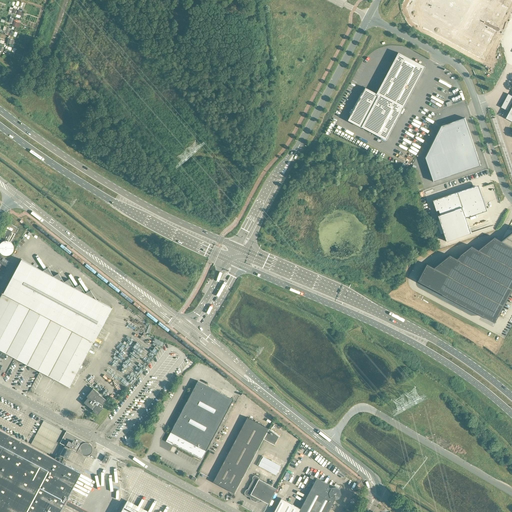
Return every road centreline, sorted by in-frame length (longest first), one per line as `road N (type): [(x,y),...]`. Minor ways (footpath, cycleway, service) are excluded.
road 1 (primary): [(239,265),(411,342),(511,412)]
road 2 (primary): [(511,397),(422,333),(247,251)]
road 3 (primary): [(235,247),(141,203),(0,111)]
road 4 (primary): [(0,127),(70,177),(228,260)]
road 5 (unclassified): [(233,511),(0,387)]
road 6 (unclassified): [(511,198),(462,70),(367,16)]
road 7 (unclassified): [(325,444),(348,414),(370,409),(511,492)]
road 8 (tertiary): [(65,235),(183,333)]
road 9 (tertiary): [(189,324),(65,235)]
road 10 (unclassified): [(300,143),(367,16)]
road 11 (unknown): [(435,193),(432,206),(449,240),(494,227),(510,197)]
road 12 (unclassified): [(6,91),(32,97),(66,0)]
road 13 (unclassified): [(300,143),(235,247)]
road 14 (unclassified): [(247,251),(300,143)]
